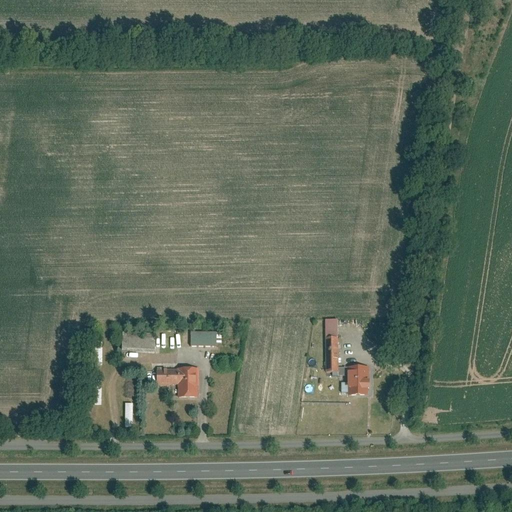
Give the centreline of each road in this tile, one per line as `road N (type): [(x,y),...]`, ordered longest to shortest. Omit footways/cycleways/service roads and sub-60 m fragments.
road 1 (unclassified): [(0,445),(294,442),(511,429)]
road 2 (unclassified): [(511,488),(287,501),(0,501)]
road 3 (primary): [(511,459),(0,473)]
road 4 (track): [(469,0),(402,437)]
